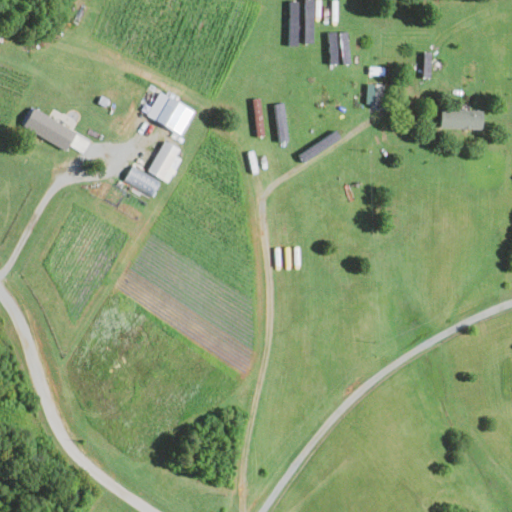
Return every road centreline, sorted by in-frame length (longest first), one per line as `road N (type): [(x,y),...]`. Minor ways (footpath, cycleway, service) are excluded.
road 1 (residential): [(266,511),(323,434),(399,363),(511,307)]
road 2 (residential): [(0,293),(18,310),(39,398),(71,455),(154,511)]
